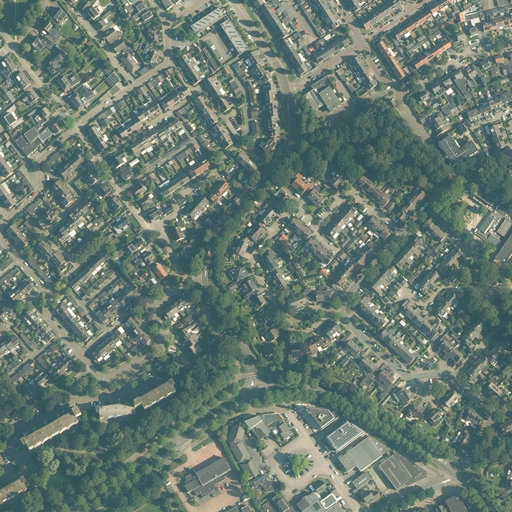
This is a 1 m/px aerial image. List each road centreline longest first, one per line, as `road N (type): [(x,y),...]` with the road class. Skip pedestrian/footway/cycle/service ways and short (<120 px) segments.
road 1 (secondary): [(254,386),(209,409),(110,489)]
road 2 (secondary): [(110,489),(257,399)]
road 3 (residential): [(100,159),(196,98),(169,60)]
road 4 (residential): [(428,161),(383,131),(291,140)]
road 5 (residential): [(291,323),(252,262),(297,204)]
road 6 (residential): [(73,264),(45,234),(77,197),(71,177),(97,156)]
road 7 (residential): [(0,482),(23,466),(7,438),(71,401)]
road 8 (residential): [(411,377),(445,329),(425,306),(450,277)]
road 9 (residential): [(398,95),(464,53),(511,42)]
road 10 (tertiary): [(204,275),(219,227),(269,170)]
road 11 (residential): [(160,225),(177,213),(177,197),(213,173),(240,140)]
road 12 (secondary): [(424,450),(316,392)]
road 13 (tertiary): [(254,386),(213,311),(204,275)]
road 14 (residential): [(5,219),(37,190),(44,155),(76,127)]
